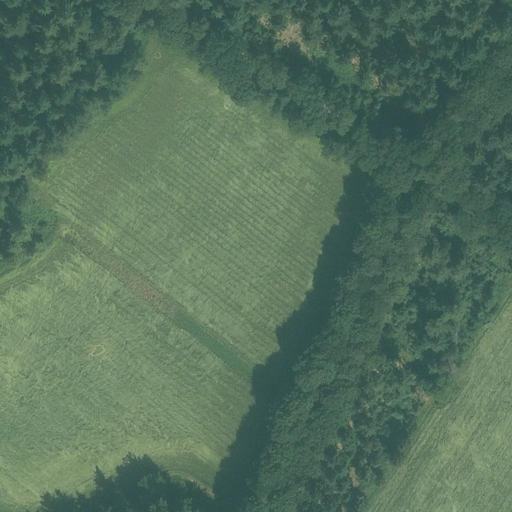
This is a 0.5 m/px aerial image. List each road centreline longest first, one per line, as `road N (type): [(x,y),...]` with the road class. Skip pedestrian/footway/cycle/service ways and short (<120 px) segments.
road 1 (track): [(264,511),(423,159)]
road 2 (track): [(423,159),(511,54)]
